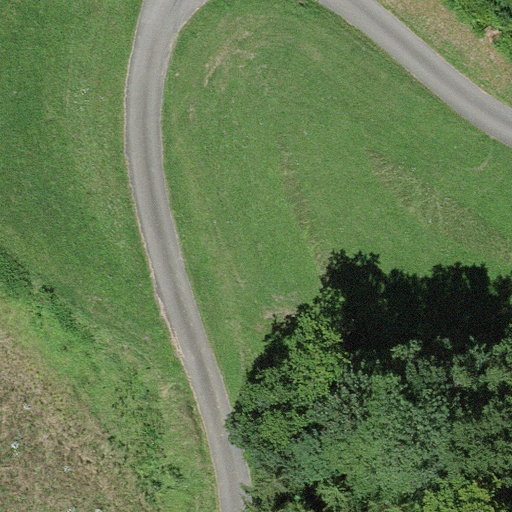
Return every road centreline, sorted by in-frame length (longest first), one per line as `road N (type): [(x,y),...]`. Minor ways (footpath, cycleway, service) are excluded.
road 1 (track): [(231,511),(227,469),(139,166),(141,55),(174,0)]
road 2 (track): [(336,0),(511,129)]
